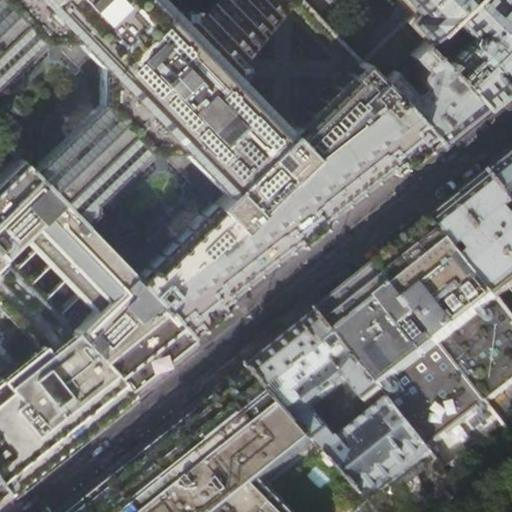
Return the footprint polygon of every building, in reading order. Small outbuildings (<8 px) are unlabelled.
[(0,0),(0,69),(34,37),(72,39),(96,62),(98,101),(27,170),(76,220),(87,209),(88,198),(141,145),(178,148),(221,192),(132,279),(194,342),(275,276),(359,209),(438,145),(378,83),(358,62),(357,61),(288,130),(240,80),(240,52),(293,0),(202,0),(195,7),(167,7),(160,0),(0,0)] [(297,0),(325,28),(330,25),(320,14),(335,0),(399,0),(411,12),(358,62),(378,83),(390,71),(389,69),(390,68),(405,54),(406,53),(408,54),(419,44),(448,17),(465,0),(297,0)] [(511,0),(465,0),(448,17),(460,30),(464,33),(467,35),(470,36),(474,37),(482,37),(482,45),(472,45),(469,45),(465,46),(462,48),(459,51),(442,66),(483,108),(511,85),(511,0)] [(442,66),(419,44),(408,54),(406,53),(405,54),(421,69),(418,72),(417,76),(417,78),(417,81),(418,84),(411,90),(390,68),(389,69),(390,71),(378,83),(438,145),(462,126),(483,108),(442,66)] [(0,142),(0,256),(21,237),(77,296),(56,319),(128,395),(168,363),(194,342),(132,279),(76,220),(27,170),(0,142)] [(511,161),(493,177),(511,200),(511,161)] [(461,254),(511,213),(511,200),(493,177),(469,196),(436,222),(461,254)] [(511,318),(491,292),(461,254),(436,222),(407,245),(379,268),(485,403),(511,378),(511,318)] [(0,314),(34,349),(0,376),(0,382),(62,448),(93,423),(128,395),(56,319),(2,262),(0,260),(0,314)] [(322,313),(320,315),(426,449),(485,403),(379,268),(352,289),(322,313)] [(511,275),(491,292),(511,318),(511,275)] [(369,504),(430,454),(426,449),(320,315),(303,328),(277,349),(255,366),(251,370),(255,374),(369,503),(369,504)] [(369,503),(255,374),(81,511),(361,511),(370,504),(369,503)] [(0,487),(5,494),(34,470),(62,448),(0,382),(0,487)] [(485,434),(493,445),(508,433),(500,422),(485,434)]
